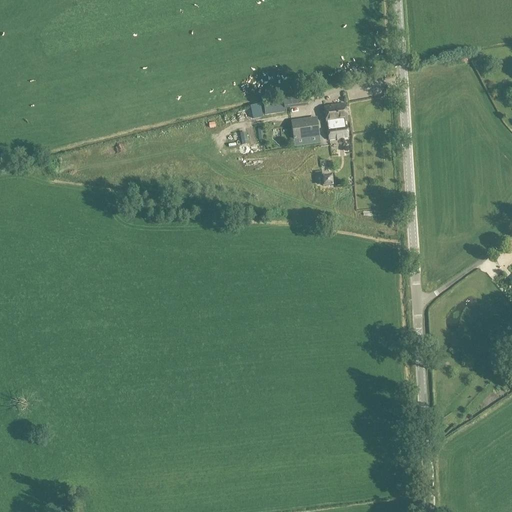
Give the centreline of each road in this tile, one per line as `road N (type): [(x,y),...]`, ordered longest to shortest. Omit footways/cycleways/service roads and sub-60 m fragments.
road 1 (tertiary): [(417,306),(397,0)]
road 2 (tertiary): [(430,511),(417,306)]
road 3 (unclassified): [(417,306),(489,254),(511,227)]
